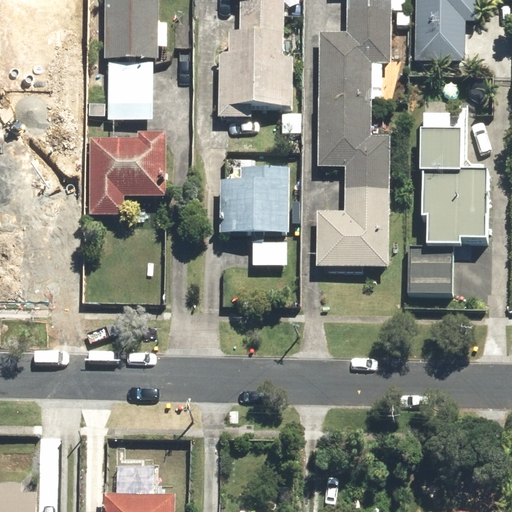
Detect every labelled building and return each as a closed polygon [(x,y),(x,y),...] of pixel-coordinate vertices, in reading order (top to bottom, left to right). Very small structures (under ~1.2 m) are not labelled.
[(166,0),(111,0),(110,62),(114,62),(113,122),(158,123),(159,62),(166,63),(166,50),(172,50),(173,27),(166,27),(166,0)] [(252,104),(293,104),(294,54),(285,54),(286,31),(284,31),(284,0),(238,0),(238,30),(231,30),(231,50),(224,50),(224,53),(218,53),(217,113),(251,114),(252,104)] [(324,213),(323,269),(395,271),(397,139),(378,139),(378,102),(387,103),(388,68),(398,68),(399,0),(353,0),(352,35),(326,35),(323,170),(351,170),(350,214),(324,213)] [(420,0),(420,64),(470,64),(471,25),(485,25),(485,6),(491,0),(420,0)] [(84,11),(44,10),(43,87),(83,88),(84,11)] [(0,169),(0,176),(0,189),(25,190),(23,230),(63,232),(68,132),(25,130),(27,102),(0,101),(0,169)] [(459,297),(459,250),(471,250),(471,242),(495,243),(495,172),(470,172),(470,133),(428,133),(427,220),(434,220),(434,249),(414,249),(414,297),(459,297)] [(145,141),(95,141),(95,218),(131,218),(131,200),(173,200),(173,135),(145,135),(145,141)] [(226,182),(226,236),(296,237),(297,171),(274,171),(274,169),(250,168),(250,165),(234,165),(230,173),(230,182),(226,182)] [(0,511),(38,511),(38,494),(24,494),(24,484),(0,484),(0,511)] [(180,511),(181,495),(107,494),(106,511),(180,511)]
